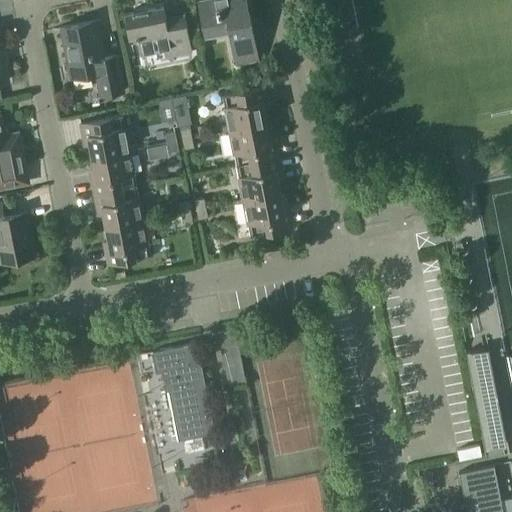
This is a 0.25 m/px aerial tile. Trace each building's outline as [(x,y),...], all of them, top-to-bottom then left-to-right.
[(198,0),(205,32),(229,27),(236,62),(259,57),(251,17),(248,18),(245,0),(198,0)] [(125,13),(129,35),(136,34),(139,51),(163,46),(165,56),(192,51),(186,21),(167,25),(163,5),(125,13)] [(61,26),(71,76),(96,71),(101,95),(123,91),(116,54),(103,57),(96,19),(61,26)] [(222,94),(229,129),(267,121),(262,99),(268,98),(265,85),(222,94)] [(188,108),(175,110),(177,125),(181,125),(190,123),(191,123),(188,108)] [(90,143),(93,156),(130,149),(124,121),(123,113),(84,121),(80,121),(83,135),(85,144),(90,143)] [(0,185),(27,181),(18,132),(4,135),(0,115),(0,185)] [(229,129),(236,164),(279,156),(276,143),(272,144),(267,121),(229,129)] [(183,130),(184,138),(194,136),(193,129),(183,130)] [(167,133),(168,141),(179,139),(178,131),(167,133)] [(194,136),(184,138),(186,149),(196,148),(194,136)] [(179,139),(168,141),(170,152),(180,151),(179,139)] [(92,180),(95,192),(136,184),(130,149),(93,156),(97,179),(92,180)] [(236,164),(244,199),(280,192),(276,170),(281,169),(279,156),(236,164)] [(102,204),(106,226),(144,219),(136,184),(95,192),(97,205),(102,204)] [(280,192),(244,199),(251,235),(292,226),(290,214),(285,215),(280,192)] [(195,199),(197,208),(206,207),(204,197),(195,199)] [(178,202),(180,212),(191,209),(189,200),(178,202)] [(0,202),(0,249),(2,261),(34,255),(26,211),(4,215),(2,202),(0,202)] [(206,207),(197,208),(199,218),(208,216),(206,207)] [(191,209),(180,212),(182,221),(193,219),(191,209)] [(144,219),(106,226),(111,249),(106,250),(108,263),(150,255),(144,219)] [(220,330),(222,345),(240,341),(237,327),(220,330)] [(197,341),(152,350),(152,351),(156,371),(162,370),(166,389),(169,389),(179,438),(202,434),(205,449),(213,447),(217,446),(218,446),(205,380),(204,376),(202,365),(201,357),(197,341)] [(240,341),(222,345),(230,383),(247,379),(240,341)] [(471,349),(468,350),(487,447),(490,447),(490,446),(508,442),(489,346),(471,350),(471,349)] [(458,448),(459,453),(460,458),(482,454),(480,444),(475,445),(458,448)] [(467,511),(504,511),(495,464),(459,471),(467,511)]
